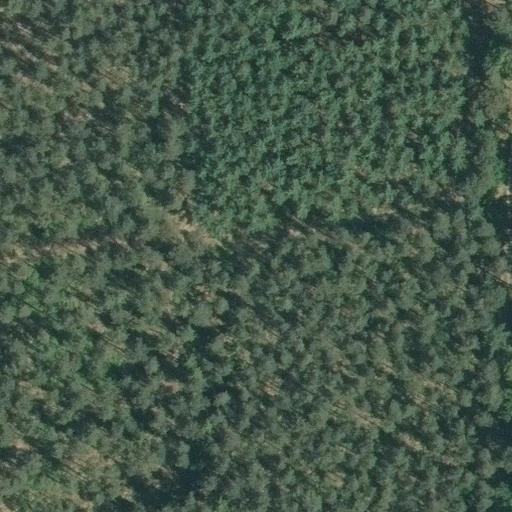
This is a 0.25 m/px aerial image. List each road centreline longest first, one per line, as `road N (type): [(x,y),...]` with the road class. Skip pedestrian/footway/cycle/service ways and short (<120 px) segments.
road 1 (track): [(511,203),(0,262)]
road 2 (track): [(511,214),(489,511)]
road 3 (track): [(189,0),(202,243)]
